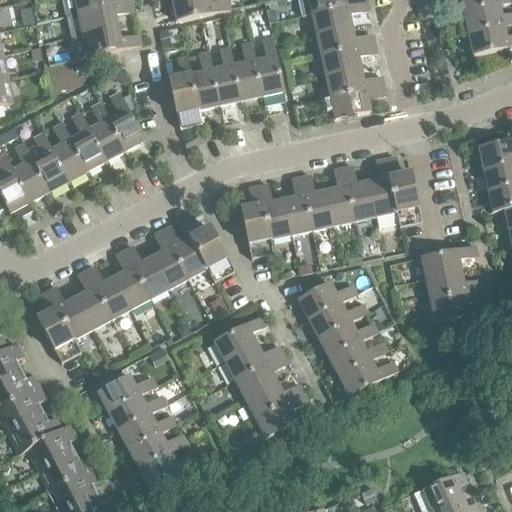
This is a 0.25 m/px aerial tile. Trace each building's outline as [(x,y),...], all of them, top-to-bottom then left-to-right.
[(64,0),(69,19),(81,17),(80,16),(134,4),(132,0),(64,0)] [(210,0),(186,0),(174,3),(179,24),(232,12),(230,2),(212,6),(210,0)] [(309,0),(314,19),(368,7),(366,0),(347,0),(348,0),(347,0),(309,0)] [(511,0),(462,0),(466,16),(501,8),(511,5),(511,0)] [(69,19),(74,41),(85,38),(120,30),(118,19),(136,15),(134,4),(80,16),(81,17),(69,19)] [(314,19),(318,39),(354,31),(351,19),(370,15),(368,7),(314,19)] [(466,16),(471,37),(506,29),(511,28),(511,17),(504,19),(501,8),(466,16)] [(506,29),(471,37),(476,58),(511,50),(511,39),(508,40),(506,29)] [(120,30),(85,38),(74,41),(79,62),(143,48),(141,38),(123,42),(120,30)] [(318,39),(323,60),(377,48),(374,38),(356,42),(354,31),(318,39)] [(268,62),(257,64),(265,99),(285,95),(273,41),(264,43),(268,62)] [(247,66),(236,69),(243,104),(265,99),(257,64),(253,46),(243,48),(247,66)] [(323,60),(328,81),(363,73),(360,60),(378,56),(377,48),(323,60)] [(226,71),(215,73),(222,109),(243,104),(236,69),(232,50),(222,52),(226,71)] [(205,75),(193,78),(201,113),(222,109),(215,73),(211,55),(201,57),(205,75)] [(0,84),(9,82),(4,59),(0,59),(0,84)] [(201,113),(193,78),(189,60),(180,62),(184,80),(171,83),(182,132),(204,127),(201,113)] [(125,72),(113,78),(116,84),(123,88),(128,85),(125,72)] [(328,81),(332,101),(386,90),(384,80),(365,84),(363,73),(328,81)] [(9,82),(0,84),(0,109),(15,107),(9,82)] [(386,90),(332,101),(337,122),(372,115),(370,103),(388,99),(386,90)] [(121,117),(111,123),(128,154),(147,144),(130,113),(123,101),(121,96),(112,101),(121,117)] [(132,97),(123,101),(130,113),(134,111),(132,97)] [(102,127),(91,133),(108,165),(128,154),(111,123),(102,106),(93,111),(102,127)] [(82,138),(72,143),(89,175),(108,165),(91,133),(83,117),(73,122),(82,138)] [(63,148),(52,154),(70,186),(89,175),(72,143),(63,127),(54,132),(63,148)] [(14,131),(0,138),(0,148),(0,149),(19,139),(14,131)] [(44,158),(34,164),(51,196),(70,186),(52,154),(44,137),(35,142),(44,158)] [(25,169),(15,174),(32,206),(51,196),(34,164),(25,147),(24,148),(21,143),(13,147),(25,169)] [(511,144),(481,151),(486,173),(511,166),(511,144)] [(0,213),(8,209),(12,217),(32,206),(15,174),(6,158),(4,159),(3,156),(0,158),(0,168),(1,170),(0,169),(0,213)] [(387,163),(398,217),(401,232),(423,227),(412,176),(401,179),(397,161),(387,163)] [(381,183),(368,186),(375,222),(398,217),(387,163),(378,165),(381,183)] [(511,166),(486,173),(491,194),(511,189),(511,166)] [(354,170),(344,173),(355,226),(375,222),(368,186),(358,188),(354,170)] [(340,192),(326,195),(333,230),(355,226),(344,173),(336,174),(340,192)] [(312,180),(302,182),(313,235),(333,230),(326,195),(315,198),(312,180)] [(297,202),(284,204),(292,239),(313,235),(302,182),(293,184),(297,202)] [(269,188),(259,190),(271,244),(292,239),(284,204),(273,207),(269,188)] [(506,213),(511,211),(511,189),(491,194),(495,216),(506,213)] [(274,258),(271,244),(259,190),(250,192),(254,210),(242,212),(252,263),(274,258)] [(192,241),(209,273),(216,285),(235,275),(211,230),(201,236),(192,219),(183,224),(192,241)] [(172,230),(162,235),(188,283),(209,273),(192,241),(181,246),(172,230)] [(164,256),(152,262),(170,293),(188,283),(162,235),(155,239),(164,256)] [(133,250),(124,255),(150,304),(170,293),(152,262),(142,267),(133,250)] [(424,261),(428,283),(463,276),(461,263),(479,259),(477,250),(424,261)] [(125,276),(114,282),(131,314),(150,304),(124,255),(116,259),(125,276)] [(299,269),(301,278),(312,276),(311,267),(299,269)] [(95,270),(86,275),(112,324),(131,314),(114,282),(104,287),(95,270)] [(87,296),(76,302),(93,334),(112,324),(86,275),(78,279),(87,296)] [(428,283),(433,304),(487,293),(485,283),(466,287),(463,276),(428,283)] [(300,304),(310,323),(342,306),(358,298),(354,289),(337,298),(332,287),(300,304)] [(57,290),(48,295),(74,344),(93,334),(76,302),(66,307),(57,290)] [(487,293),(433,304),(437,326),(472,318),(469,306),(488,302),(487,293)] [(74,344),(48,295),(40,299),(49,317),(38,322),(61,367),(81,357),(74,344)] [(223,303),(212,309),(217,318),(228,312),(223,303)] [(310,323),(321,343),(353,325),(368,317),(364,308),(348,317),(342,306),(310,323)] [(216,346),(227,365),(259,348),(253,337),(269,329),(265,321),(265,320),(216,346)] [(321,343),(331,362),(363,345),(379,337),(378,335),(374,328),(358,336),(353,325),(321,343)] [(381,325),(374,328),(378,335),(385,331),(381,325)] [(179,334),(183,340),(191,335),(186,326),(180,330),(179,334)] [(0,358),(10,353),(10,352),(4,341),(0,343),(0,358)] [(331,362),(341,382),(373,364),(389,356),(384,347),(368,356),(363,345),(331,362)] [(0,385),(23,374),(18,365),(25,361),(18,348),(10,352),(10,353),(0,358),(0,385)] [(227,365),(238,385),(286,359),(281,351),(265,359),(259,348),(227,365)] [(238,385),(248,404),(279,387),(273,376),(290,367),(286,359),(238,385)] [(373,364),(341,382),(351,400),(399,375),(394,367),(379,375),(373,364)] [(113,371),(110,365),(104,368),(107,374),(108,375),(114,372),(113,371)] [(0,385),(0,413),(41,392),(35,380),(28,383),(23,374),(0,385)] [(117,386),(113,378),(112,378),(96,386),(96,387),(100,395),(117,386)] [(99,396),(109,416),(141,399),(158,390),(154,381),(137,390),(131,379),(117,386),(100,395),(99,396)] [(248,404),(257,422),(305,397),(301,389),(285,397),(279,387),(248,404)] [(0,413),(0,415),(10,435),(45,416),(41,407),(47,404),(41,392),(0,413)] [(305,397),(257,422),(268,441),(299,425),(293,414),(310,405),(305,397)] [(119,435),(151,418),(168,409),(163,400),(146,409),(141,399),(109,416),(119,435)] [(22,456),(29,452),(64,434),(64,433),(57,422),(50,425),(45,416),(10,435),(22,456)] [(119,435),(129,454),(161,437),(178,428),(174,419),(157,428),(151,418),(119,435)] [(29,452),(41,475),(76,456),(71,446),(78,443),(71,430),(64,433),(64,434),(29,452)] [(129,454),(140,473),(172,456),(189,447),(184,438),(167,447),(161,437),(129,454)] [(41,475),(52,496),(94,474),(87,461),(81,465),(76,456),(41,475)] [(172,456),(140,473),(150,492),(199,466),(194,458),(178,466),(172,456)] [(52,496),(60,511),(71,511),(99,497),(94,488),(100,485),(94,474),(52,496)] [(438,511),(466,500),(461,489),(469,486),(464,475),(426,492),(416,496),(416,498),(417,497),(423,511),(422,511),(438,511)] [(362,495),(367,506),(377,501),(373,490),(362,495)] [(99,497),(71,511),(114,511),(110,503),(104,506),(99,497)] [(480,511),(477,505),(469,508),(466,500),(438,511),(480,511)]
